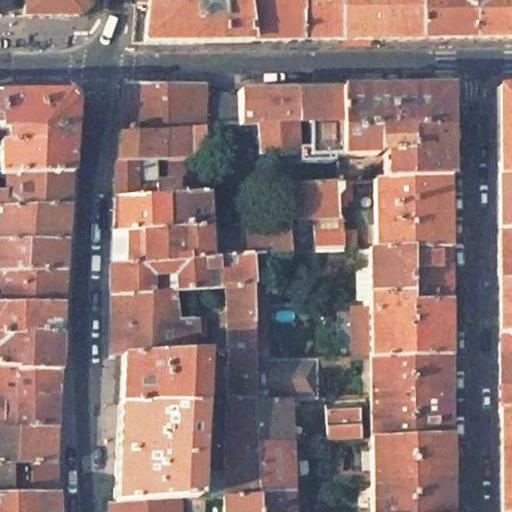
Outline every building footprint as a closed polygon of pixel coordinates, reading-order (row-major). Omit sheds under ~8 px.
[(24,0),(22,16),(45,16),(77,16),(85,8),(86,0),(24,0)] [(248,0),(206,0),(135,6),(131,43),(190,43),(249,42),(248,0)] [(248,0),(249,42),(338,41),(337,0),(248,0)] [(337,0),(338,41),(372,41),(373,0),(372,0),(345,2),(344,0),(337,0)] [(344,0),(345,2),(372,0),(373,0),(372,41),(378,41),(378,0),(344,0)] [(378,0),(378,41),(419,41),(418,0),(378,0)] [(418,0),(419,41),(472,40),(471,8),(465,8),(463,0),(418,0)] [(463,0),(465,8),(471,8),(472,40),(477,40),(477,0),(463,0)] [(511,0),(477,0),(477,40),(511,39),(511,0)] [(145,85),(124,83),(121,105),(117,134),(202,128),(202,93),(203,85),(145,85)] [(511,89),(495,89),(495,134),(496,178),(511,177),(511,89)] [(382,156),(382,181),(445,178),(445,122),(445,90),(392,91),(336,91),(339,157),(375,157),(380,148),(384,150),(382,156)] [(336,91),(317,91),(319,128),(319,150),(295,152),(291,185),(332,184),(339,183),(339,157),(336,91)] [(317,91),(293,92),(294,122),(294,129),(319,128),(317,91)] [(255,124),(294,122),(293,92),(262,92),(237,93),(238,126),(255,124)] [(68,94),(0,94),(0,130),(5,131),(6,137),(0,137),(0,177),(4,177),(69,176),(71,138),(74,101),(68,94)] [(294,122),(255,124),(257,149),(257,154),(295,152),(294,129),(294,122)] [(202,128),(117,134),(116,148),(115,161),(162,159),(184,158),(204,157),(202,128)] [(162,159),(115,161),(114,180),(112,199),(206,194),(204,157),(184,158),(184,173),(162,174),(162,159)] [(0,208),(67,208),(68,192),(69,176),(4,177),(5,191),(6,196),(0,195),(0,208)] [(511,177),(496,178),(496,225),(511,223),(511,177)] [(372,182),(373,250),(446,249),(446,213),(445,178),(382,181),(372,182)] [(332,184),(291,185),(290,197),(288,221),(313,219),(334,216),(332,184)] [(206,194),(112,199),(111,232),(209,227),(206,194)] [(290,197),(274,198),(271,222),(288,221),(290,197)] [(0,233),(65,234),(66,225),(67,208),(0,208),(0,233)] [(334,216),(313,219),(315,251),(342,251),(340,232),(339,216),(334,216)] [(271,222),(240,224),(241,236),(248,236),(249,254),(289,252),(288,221),(271,222)] [(209,227),(111,232),(111,248),(110,264),(211,257),(209,227)] [(511,230),(496,231),(496,251),(497,277),(511,275),(511,230)] [(352,232),(340,232),(342,251),(355,250),(354,231),(352,232)] [(65,234),(0,233),(0,241),(65,242),(65,234)] [(0,241),(0,273),(2,273),(63,272),(64,257),(65,242),(0,241)] [(373,250),(367,250),(367,304),(447,303),(446,249),(373,250)] [(211,257),(110,264),(110,280),(110,295),(169,291),(172,291),(177,291),(205,288),(218,287),(224,287),(250,286),(249,254),(211,257)] [(63,272),(2,273),(1,285),(0,296),(0,295),(0,305),(61,305),(62,289),(63,272)] [(511,275),(497,277),(496,283),(511,282),(511,275)] [(511,282),(496,283),(497,326),(511,325),(511,282)] [(250,286),(224,287),(226,350),(252,349),(251,307),(250,287),(250,286)] [(264,287),(250,287),(251,307),(265,306),(264,287)] [(169,291),(110,295),(109,326),(109,357),(121,357),(191,354),(191,334),(191,319),(175,319),(172,291),(169,291)] [(447,303),(367,304),(368,358),(447,356),(447,347),(447,303)] [(0,334),(60,334),(61,320),(61,305),(0,305),(0,334)] [(265,306),(251,307),(252,349),(267,348),(265,306)] [(203,318),(191,319),(191,334),(198,335),(198,337),(203,336),(203,318)] [(511,325),(497,326),(497,333),(511,332),(511,325)] [(511,332),(497,333),(497,372),(497,411),(511,410),(511,332)] [(0,367),(58,371),(59,353),(60,334),(0,334),(0,367)] [(252,349),(226,350),(225,401),(254,403),(253,361),(252,349)] [(191,354),(121,357),(120,381),(118,405),(201,403),(203,353),(191,354)] [(447,356),(368,358),(368,392),(447,387),(447,356)] [(347,359),(315,360),(315,376),(348,375),(347,359)] [(315,360),(253,361),(254,403),(289,401),(315,399),(315,376),(315,360)] [(0,428),(55,427),(56,399),(58,371),(0,367),(0,428)] [(447,387),(368,392),(369,395),(368,416),(369,441),(447,438),(447,412),(447,387)] [(254,403),(225,401),(223,456),(256,457),(256,444),(254,403)] [(289,401),(254,403),(256,444),(291,443),(289,401)] [(201,403),(118,405),(117,428),(116,452),(196,455),(197,442),(198,442),(201,403)] [(324,409),(328,442),(361,441),(359,407),(324,409)] [(511,511),(511,410),(497,411),(498,463),(498,501),(498,511),(511,511)] [(55,427),(0,428),(0,495),(55,496),(55,486),(11,484),(12,462),(54,463),(54,442),(55,427)] [(370,477),(370,482),(448,478),(447,438),(369,441),(370,477)] [(291,443),(256,444),(256,457),(258,496),(293,492),(292,481),(291,443)] [(196,455),(116,452),(113,504),(113,505),(178,501),(196,500),(198,456),(196,455)] [(207,455),(198,456),(196,500),(203,499),(222,498),(222,472),(206,467),(207,455)] [(256,457),(223,456),(222,472),(222,498),(258,496),(256,457)] [(11,484),(55,486),(54,475),(54,463),(12,462),(11,484)] [(370,487),(370,511),(448,511),(448,478),(370,482),(370,487)] [(293,511),(293,492),(258,496),(258,511),(293,511)] [(0,495),(0,511),(55,511),(55,496),(0,495)] [(258,511),(258,496),(222,498),(222,511),(258,511)] [(196,500),(178,501),(178,511),(203,511),(203,499),(196,500)] [(113,504),(107,504),(106,511),(178,511),(178,501),(113,505),(113,504)]
